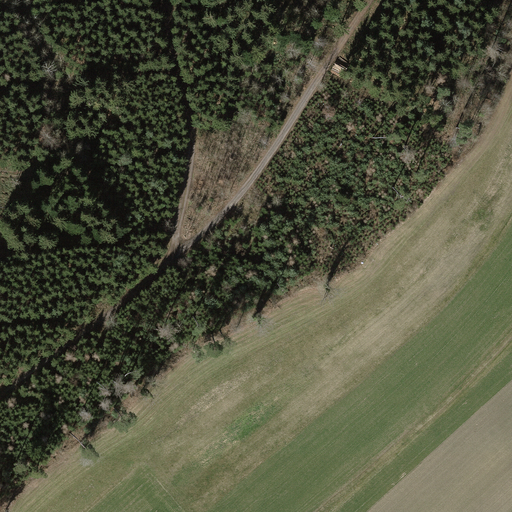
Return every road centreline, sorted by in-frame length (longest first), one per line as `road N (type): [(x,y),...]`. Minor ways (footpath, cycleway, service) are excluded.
road 1 (track): [(372,0),(221,216),(0,395)]
road 2 (track): [(161,0),(193,129),(172,258)]
road 3 (track): [(320,511),(511,335)]
